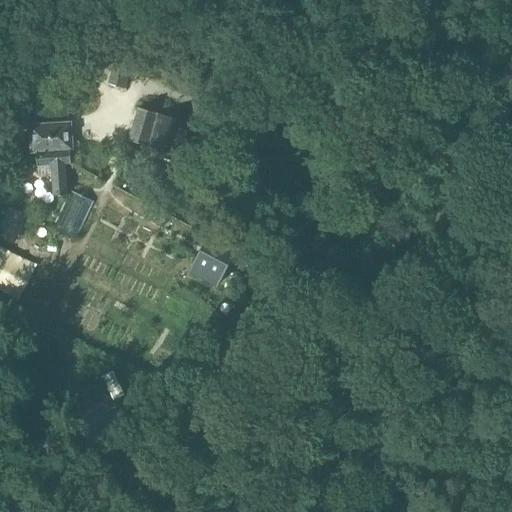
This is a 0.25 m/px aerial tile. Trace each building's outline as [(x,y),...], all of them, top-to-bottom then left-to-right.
[(130,65),(115,61),(108,84),(123,88),(130,65)] [(175,119),(156,113),(138,108),(129,141),(165,151),(175,119)] [(50,164),(52,179),(53,196),(66,195),(64,163),(70,163),(67,125),(31,128),(33,150),(35,150),(37,165),(50,164)] [(95,202),(71,190),(51,230),(76,242),(95,202)] [(191,265),(220,280),(221,278),(235,251),(206,235),(206,236),(192,263),(191,265)]
